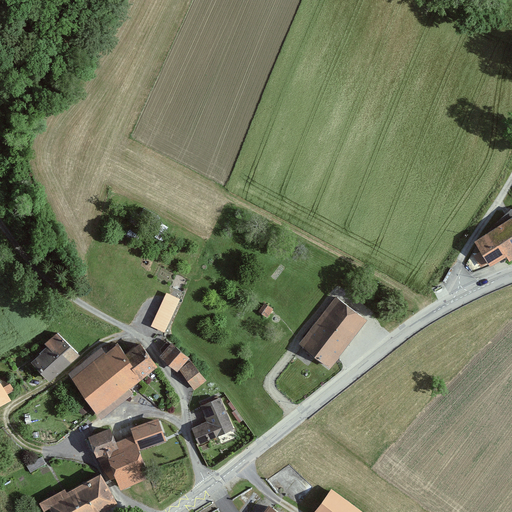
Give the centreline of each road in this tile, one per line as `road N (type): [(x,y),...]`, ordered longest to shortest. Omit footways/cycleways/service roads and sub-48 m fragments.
road 1 (tertiary): [(170,511),(379,344),(511,273)]
road 2 (track): [(441,307),(460,258),(511,174)]
